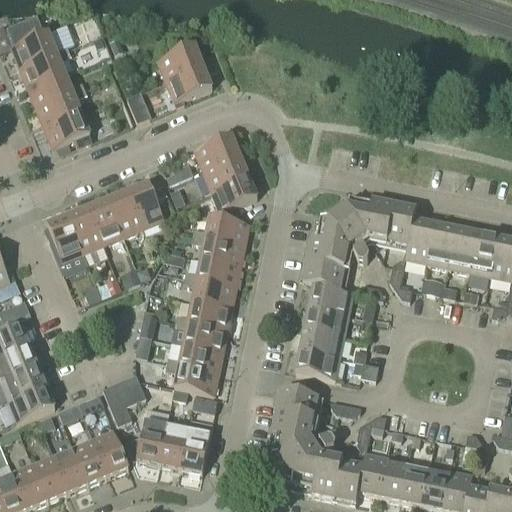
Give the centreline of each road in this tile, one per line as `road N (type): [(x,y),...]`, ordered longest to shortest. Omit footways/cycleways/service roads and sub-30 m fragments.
road 1 (residential): [(19,208),(235,116),(258,118),(289,173)]
road 2 (residential): [(511,217),(289,173)]
road 3 (residential): [(249,380),(289,173)]
road 4 (residential): [(382,406),(249,380)]
road 5 (residential): [(220,511),(249,380)]
